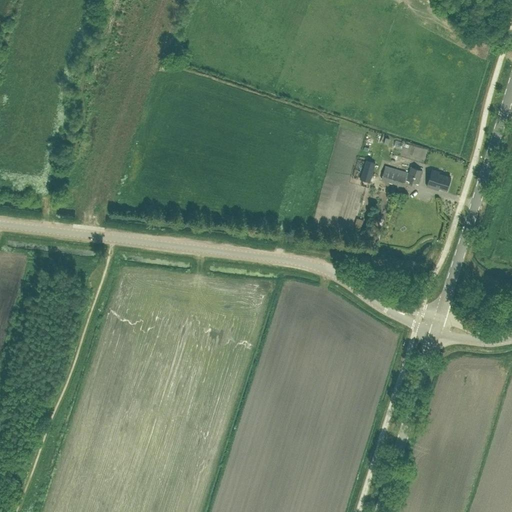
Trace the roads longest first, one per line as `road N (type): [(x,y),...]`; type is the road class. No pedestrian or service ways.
road 1 (unclassified): [(436,325),(309,264),(0,223)]
road 2 (tertiary): [(436,325),(511,83)]
road 3 (tertiary): [(378,511),(436,325)]
